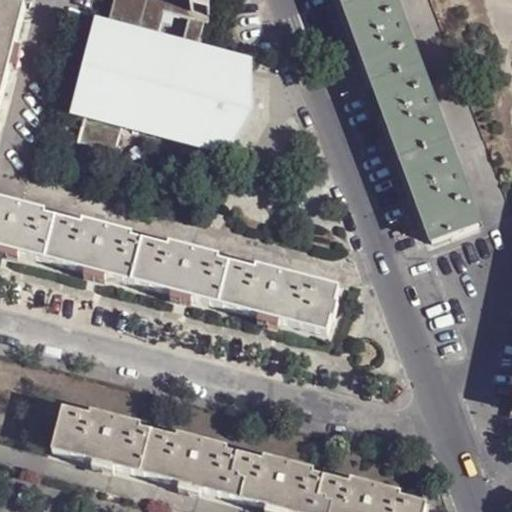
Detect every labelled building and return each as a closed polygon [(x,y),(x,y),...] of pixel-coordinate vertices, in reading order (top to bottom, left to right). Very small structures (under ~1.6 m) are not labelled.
[(115,0),(107,35),(102,33),(81,114),(86,116),(79,145),(116,155),(120,135),(112,133),(114,124),(122,126),(184,141),(183,146),(179,145),(186,172),(207,152),(203,151),(204,146),(225,151),(226,149),(220,147),(241,112),(240,71),(246,71),(246,70),(229,65),(220,64),(197,58),(138,43),(148,4),(192,15),(195,0),(115,0)] [(138,43),(197,58),(205,26),(210,27),(210,1),(206,0),(195,0),(192,15),(148,4),(138,43)] [(394,0),(340,0),(374,87),(431,242),(432,246),(479,229),(394,0)] [(0,112),(10,72),(16,51),(26,11),(0,3),(0,112)] [(23,53),(16,51),(10,72),(17,73),(23,53)] [(222,57),(220,64),(229,65),(231,59),(222,57)] [(114,124),(112,133),(120,135),(122,126),(114,124)] [(0,202),(0,251),(20,257),(86,274),(107,280),(173,297),(194,302),(260,320),(280,325),(328,337),(332,322),(334,323),(338,307),(336,306),(340,292),(257,270),(256,273),(219,264),(220,260),(171,248),(170,251),(133,241),(133,238),(84,225),(83,228),(46,218),(46,215),(0,202)] [(0,251),(0,259),(19,264),(20,257),(0,251)] [(86,274),(84,281),(105,287),(107,280),(86,274)] [(173,297),(171,304),(192,310),(194,302),(173,297)] [(260,320),(259,327),(279,332),(280,325),(260,320)] [(90,420),(64,413),(53,454),(94,465),(115,470),(181,488),(202,494),(267,510),(272,511),(425,511),(427,507),(400,500),(401,496),(352,483),(350,487),(312,477),(313,474),(265,461),(264,465),(226,455),(227,451),(179,438),(177,443),(140,433),(141,429),(93,416),(90,420)] [(94,465),(93,471),(113,477),(115,470),(94,465)] [(181,488),(180,495),(200,500),(202,494),(181,488)]
